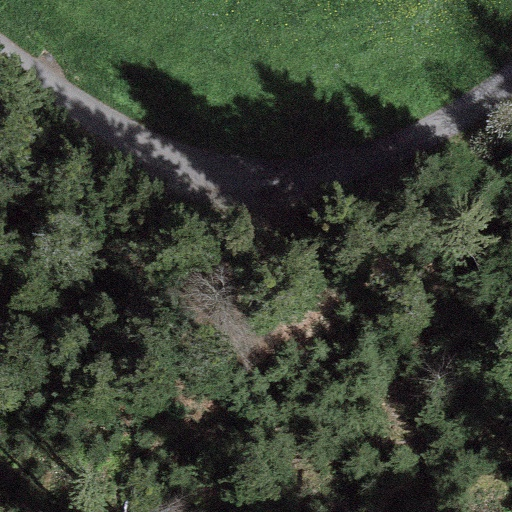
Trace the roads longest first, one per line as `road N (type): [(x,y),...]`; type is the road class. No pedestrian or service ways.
road 1 (track): [(511,78),(402,148),(356,165),(246,175)]
road 2 (track): [(246,175),(193,163),(122,131),(0,49)]
